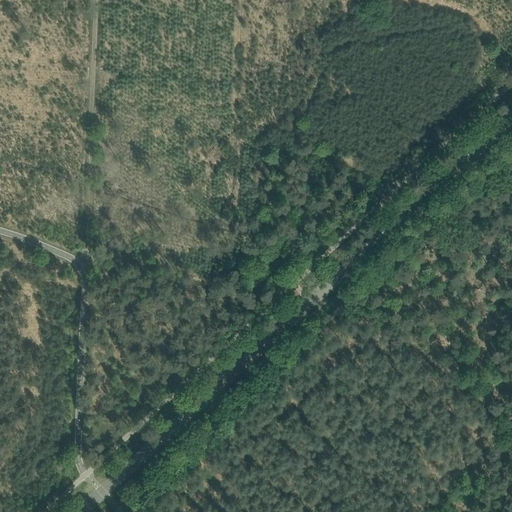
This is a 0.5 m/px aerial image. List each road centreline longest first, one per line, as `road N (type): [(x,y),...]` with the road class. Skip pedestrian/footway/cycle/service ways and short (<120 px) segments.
road 1 (secondary): [(80,511),(511,117)]
road 2 (track): [(92,0),(81,270)]
